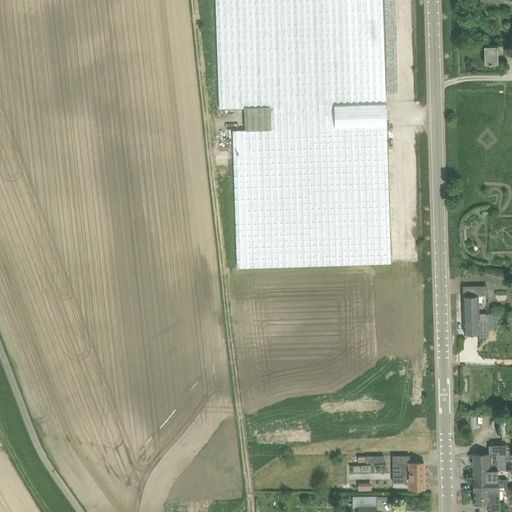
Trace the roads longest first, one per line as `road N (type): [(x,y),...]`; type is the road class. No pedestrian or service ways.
road 1 (track): [(251,511),(193,0)]
road 2 (tertiary): [(445,511),(432,0)]
road 3 (unclassified): [(81,511),(39,440),(0,340)]
